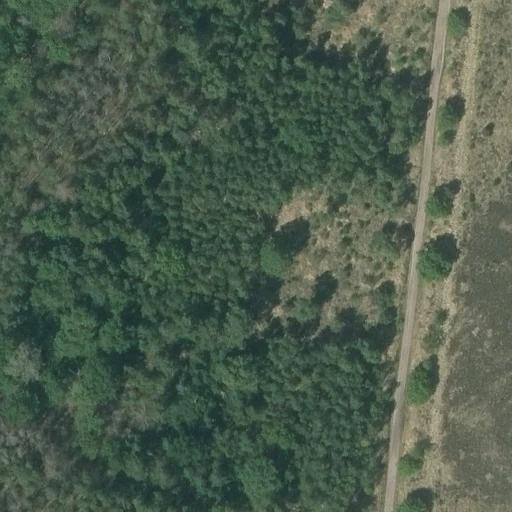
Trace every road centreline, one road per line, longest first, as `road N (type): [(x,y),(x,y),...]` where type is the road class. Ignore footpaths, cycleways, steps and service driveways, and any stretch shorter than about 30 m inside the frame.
road 1 (track): [(439,0),(385,511)]
road 2 (track): [(0,88),(84,0)]
